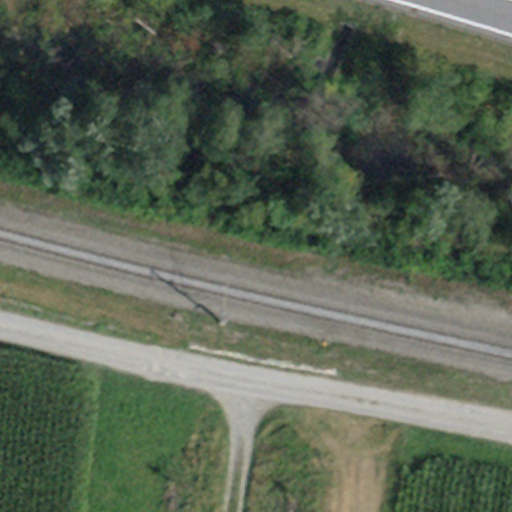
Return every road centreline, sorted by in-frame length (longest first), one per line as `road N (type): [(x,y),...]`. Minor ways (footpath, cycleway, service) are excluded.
road 1 (track): [(511,425),(248,384),(0,325)]
road 2 (track): [(248,384),(231,511)]
